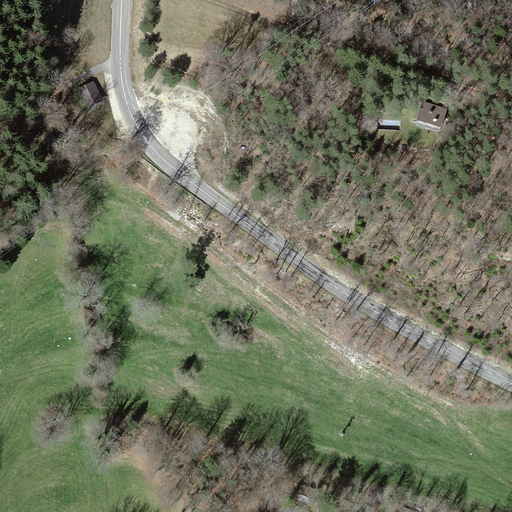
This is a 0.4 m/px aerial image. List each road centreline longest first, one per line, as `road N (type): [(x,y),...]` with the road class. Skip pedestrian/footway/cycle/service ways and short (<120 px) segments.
road 1 (tertiary): [(511,384),(332,285),(160,156),(126,102),(121,0)]
road 2 (track): [(210,0),(511,106)]
